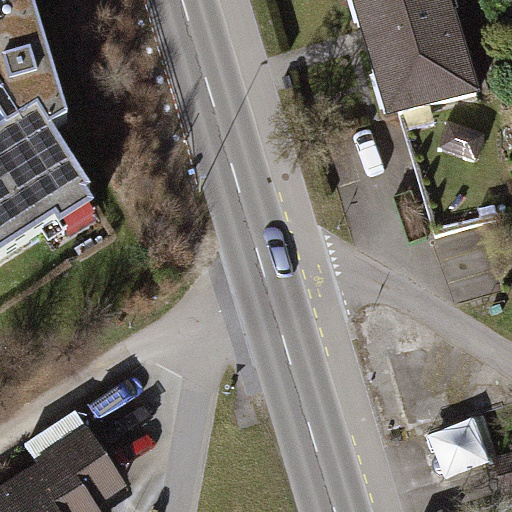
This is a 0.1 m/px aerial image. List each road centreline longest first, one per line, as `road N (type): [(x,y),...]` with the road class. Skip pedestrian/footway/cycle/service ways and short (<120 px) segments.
road 1 (secondary): [(262,264),(183,0)]
road 2 (residential): [(262,264),(386,289),(511,363)]
road 3 (residential): [(180,511),(216,318),(231,291),(262,264)]
road 4 (secondary): [(335,511),(262,264)]
road 5 (track): [(216,318),(151,343),(0,442)]
